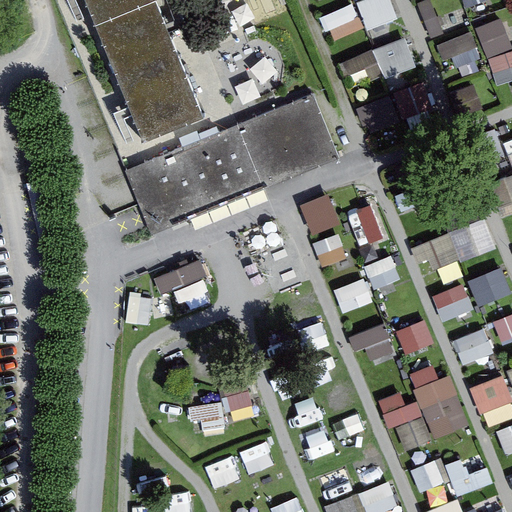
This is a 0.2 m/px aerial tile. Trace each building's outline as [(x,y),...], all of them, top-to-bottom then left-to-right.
[(74,0),(78,8),(93,2),(135,106),(120,112),(133,146),(207,116),(160,0),(74,0)] [(361,0),(370,39),(400,32),(393,0),(361,0)] [(433,35),(446,29),(432,0),(421,0),(418,2),(433,35)] [(333,37),(362,29),(354,2),(325,11),(333,37)] [(477,26),(500,85),(511,80),(511,27),(507,14),(477,26)] [(443,39),(452,67),(482,58),(473,30),(443,39)] [(367,67),(373,82),(418,64),(407,35),(344,61),(349,74),(367,67)] [(450,88),(459,113),(484,105),(475,80),(450,88)] [(397,87),(402,115),(433,109),(427,81),(397,87)] [(320,97),(135,170),(159,233),(345,160),(320,97)] [(392,99),(371,100),(372,121),(393,120),(392,99)] [(499,205),(511,200),(511,127),(503,130),(511,161),(511,174),(492,180),(499,205)] [(499,128),(483,132),(488,157),(505,153),(499,128)] [(311,233),(341,227),(334,194),(305,200),(311,233)] [(489,222),(413,243),(420,269),(496,248),(489,222)] [(340,233),(315,242),(324,266),(349,256),(340,233)] [(155,276),(162,293),(175,288),(183,308),(213,296),(198,259),(155,276)] [(470,278),(480,306),(511,295),(511,292),(503,267),(470,278)] [(343,310),(373,301),(366,277),(336,286),(343,310)] [(434,293),(444,320),(474,309),(465,282),(434,293)] [(511,312),(494,319),(502,343),(511,339),(511,312)] [(310,348),(334,338),(325,313),(300,323),(310,348)] [(397,329),(407,354),(437,342),(427,318),(397,329)] [(349,335),(356,352),(368,347),(374,361),(397,352),(385,321),(349,335)] [(455,337),(464,363),(495,352),(486,326),(455,337)] [(469,426),(454,374),(439,378),(435,364),(413,370),(432,437),(469,426)] [(170,370),(161,389),(186,401),(194,378),(190,365),(170,370)] [(481,412),(511,399),(511,389),(505,372),(471,386),(481,412)] [(354,383),(328,393),(336,415),(362,405),(354,383)] [(427,441),(414,388),(381,397),(390,429),(400,426),(405,446),(427,441)] [(192,425),(226,422),(224,402),(190,405),(192,425)] [(367,414),(334,428),(345,453),(377,440),(367,414)] [(507,454),(511,451),(511,422),(497,428),(507,454)] [(328,432),(309,437),(314,457),(333,452),(328,432)] [(268,439),(241,449),(251,473),(277,462),(268,439)] [(370,486),(360,491),(370,511),(381,511),(403,502),(379,453),(358,463),(370,486)] [(210,490),(243,482),(236,457),(204,464),(210,490)] [(439,457),(412,467),(421,491),(448,481),(439,457)] [(489,466),(468,473),(463,457),(447,462),(457,494),(494,482),(489,466)] [(136,511),(163,511),(164,466),(136,466),(136,511)] [(366,511),(347,466),(317,479),(331,511),(366,511)] [(423,511),(465,511),(460,497),(423,511)]
